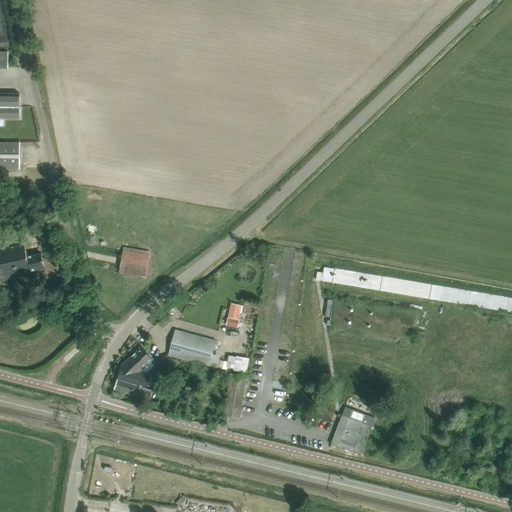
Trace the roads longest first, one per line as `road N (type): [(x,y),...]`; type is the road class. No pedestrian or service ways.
road 1 (unclassified): [(118,341),(155,299),(289,190),(483,0)]
road 2 (unclassified): [(511,504),(93,398)]
road 3 (unclassified): [(118,341),(82,294),(17,0)]
